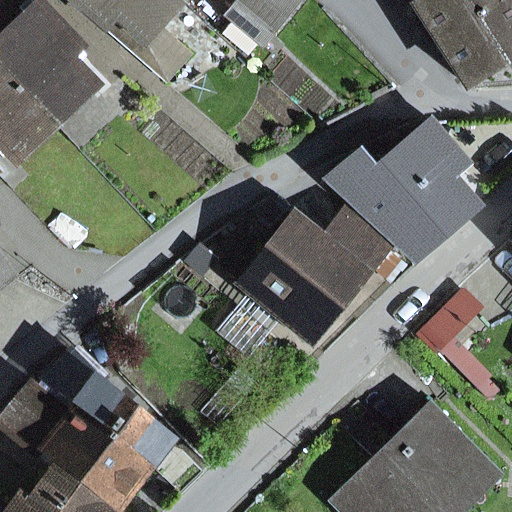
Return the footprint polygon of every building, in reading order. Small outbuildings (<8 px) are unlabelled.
[(115,15),(142,40),(157,23),(177,0),(70,0),(103,29),(115,15)] [(234,5),(273,36),(299,3),(295,0),(235,0),(231,6),(234,5)] [(412,0),(465,84),(511,54),(511,11),(505,0),(412,0)] [(68,60),(81,48),(39,4),(0,39),(0,66),(54,124),(93,87),(68,60)] [(165,83),(190,54),(157,23),(142,40),(115,15),(103,29),(165,83)] [(0,143),(15,160),(54,124),(0,66),(0,143)] [(325,179),(411,261),(475,207),(451,178),(466,165),(429,120),(373,167),(359,151),(325,179)] [(241,280),(239,282),(310,341),(385,248),(342,213),(320,240),(293,218),(266,252),(247,237),(223,266),(241,280)] [(0,292),(16,280),(0,258),(0,292)] [(461,295),(427,328),(444,346),(478,312),(461,295)] [(70,351),(40,379),(74,409),(99,379),(70,351)] [(149,466),(170,438),(99,379),(74,409),(149,466)] [(58,461),(116,507),(149,466),(74,409),(68,416),(28,385),(0,419),(58,461)] [(436,415),(427,406),(425,407),(391,441),(401,450),(436,415)] [(339,511),(462,511),(498,477),(436,415),(401,450),(391,441),(330,501),(339,511)] [(112,511),(116,507),(58,461),(27,502),(19,497),(7,511),(112,511)]
